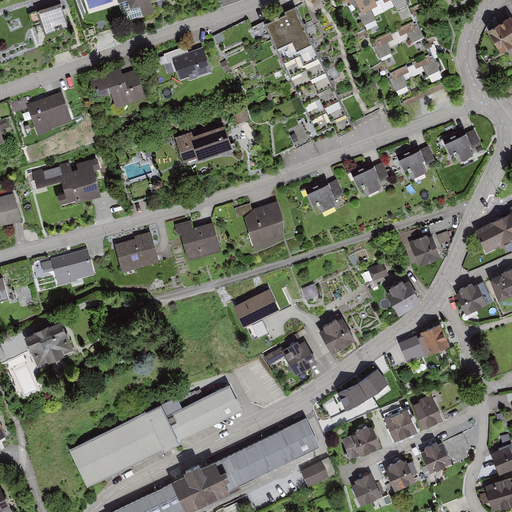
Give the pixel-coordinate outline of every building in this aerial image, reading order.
[(60,0),(37,8),(45,32),(69,23),(60,0)] [(118,0),(124,16),(129,18),(155,9),(152,0),(118,0)] [(351,0),(403,108),(447,88),(405,0),(351,0)] [(285,10),(286,13),(265,23),(318,132),(333,125),(337,133),(354,125),(296,5),(285,10)] [(511,18),(511,17),(485,31),(497,52),(511,44),(511,18)] [(187,45),(164,53),(167,62),(172,60),(175,70),(179,69),(181,74),(190,71),(191,74),(209,69),(202,48),(189,52),(187,45)] [(123,73),(121,66),(90,77),(94,86),(96,86),(100,96),(112,92),(117,105),(146,94),(137,68),(123,73)] [(29,102),(27,103),(29,106),(38,132),(53,127),(52,125),(72,118),(63,90),(29,102)] [(29,106),(27,103),(29,102),(27,96),(12,102),(15,111),(29,106)] [(231,106),(237,123),(249,118),(243,102),(231,106)] [(192,129),(175,135),(185,160),(198,155),(199,158),(233,145),(225,122),(194,133),(192,129)] [(475,128),(467,132),(472,142),(474,147),(482,143),(475,128)] [(467,132),(445,142),(451,155),(454,153),(459,162),(474,155),(469,144),(472,142),(467,132)] [(429,144),(421,148),(426,158),(428,163),(436,159),(429,144)] [(421,148),(399,158),(405,171),(409,169),(413,178),(428,171),(423,160),(426,158),(421,148)] [(70,161),(33,172),(37,185),(62,178),(65,190),(57,193),(61,204),(102,192),(95,169),(101,167),(97,155),(77,162),(78,167),(73,168),(70,161)] [(383,160),(375,164),(380,174),(382,179),(390,175),(383,160)] [(375,164),(353,174),(359,187),(362,185),(367,194),(382,187),(377,176),(380,174),(375,164)] [(337,178),(329,182),(334,192),(336,197),(344,193),(337,178)] [(329,182),(308,192),(313,204),(317,203),(321,212),(336,204),(331,194),(334,192),(329,182)] [(15,191),(0,195),(0,223),(22,217),(15,191)] [(284,218),(278,199),(253,208),(252,208),(249,212),(245,215),(255,247),(273,241),(284,232),(284,218)] [(252,208),(250,202),(235,207),(237,216),(249,212),(252,208)] [(511,213),(476,230),(485,251),(511,238),(511,213)] [(191,219),(175,224),(178,233),(181,232),(188,258),(221,249),(213,221),(193,226),(191,219)] [(135,237),(115,243),(123,270),(159,259),(151,230),(135,235),(135,237)] [(428,232),(410,240),(419,263),(441,254),(433,233),(429,235),(428,232)] [(52,259),(42,262),(44,272),(55,269),(58,283),(78,278),(77,276),(94,271),(88,248),(51,258),(52,259)] [(383,262),(368,268),(374,280),(390,273),(386,265),(385,266),(383,262)] [(511,269),(490,278),(498,299),(511,293),(511,269)] [(4,277),(0,277),(0,299),(9,297),(4,277)] [(391,288),(386,291),(399,312),(422,299),(409,277),(405,280),(403,277),(389,285),(391,288)] [(483,280),(456,292),(465,311),(487,302),(485,297),(490,295),(483,280)] [(244,325),(281,308),(271,286),(234,303),(244,325)] [(325,326),(319,330),(332,351),(356,337),(343,316),(338,318),(337,316),(323,324),(325,326)] [(61,317),(25,333),(38,361),(74,345),(61,317)] [(441,321),(420,330),(430,351),(450,342),(441,321)] [(418,331),(397,340),(404,357),(425,349),(418,331)] [(298,339),(288,345),(290,348),(284,351),(296,372),(318,360),(306,339),(300,342),(298,339)] [(387,386),(378,370),(337,395),(346,410),(387,386)] [(162,401),(69,447),(87,484),(242,407),(230,382),(182,406),(177,395),(162,402),(162,401)] [(432,393),(412,402),(423,427),(443,418),(432,393)] [(408,406),(385,416),(395,439),(418,429),(408,406)] [(180,511),(319,445),(306,419),(201,469),(199,465),(192,469),(186,471),(188,476),(112,511),(180,511)] [(357,431),(342,437),(350,457),(382,444),(373,424),(369,426),(368,423),(355,428),(357,431)] [(463,432),(443,442),(451,458),(455,456),(457,461),(468,455),(466,450),(471,447),(463,432)] [(426,449),(421,451),(431,470),(452,460),(451,458),(443,442),(439,444),(437,440),(424,446),(426,449)] [(511,451),(510,446),(490,453),(498,473),(511,467),(511,451)] [(389,466),(386,468),(395,488),(416,479),(407,458),(404,459),(403,457),(388,463),(389,466)] [(322,459),(301,469),(309,485),(330,475),(322,459)] [(355,481),(352,482),(361,503),(382,493),(372,471),(354,479),(355,481)] [(511,478),(486,485),(492,509),(511,503),(511,478)] [(0,482),(0,511),(2,511),(13,507),(0,482)] [(243,511),(238,501),(223,507),(225,511),(243,511)]
